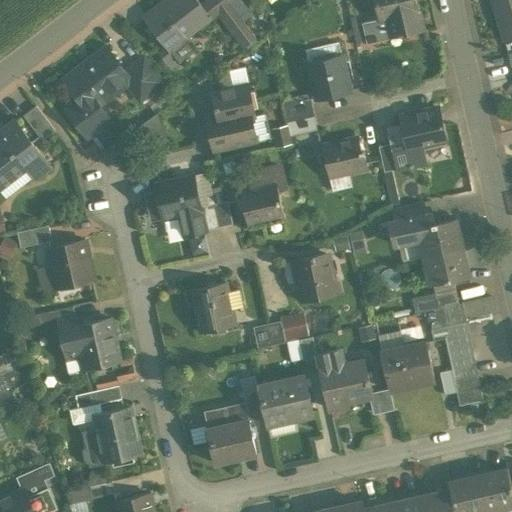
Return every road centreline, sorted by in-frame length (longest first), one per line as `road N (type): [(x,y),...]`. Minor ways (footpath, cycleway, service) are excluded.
road 1 (residential): [(511,431),(227,492),(194,487),(172,460),(135,279)]
road 2 (residential): [(511,275),(450,0)]
road 3 (tertiary): [(100,0),(0,77)]
